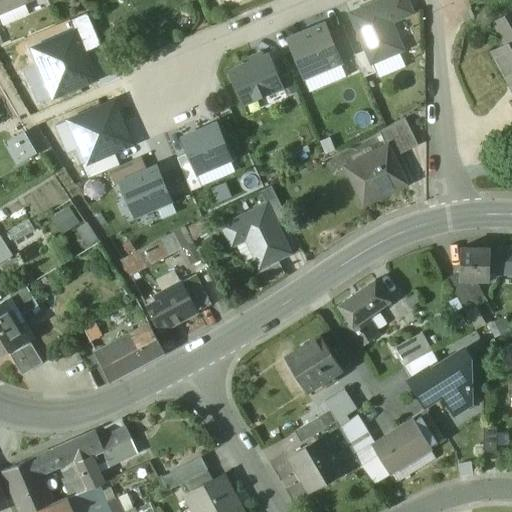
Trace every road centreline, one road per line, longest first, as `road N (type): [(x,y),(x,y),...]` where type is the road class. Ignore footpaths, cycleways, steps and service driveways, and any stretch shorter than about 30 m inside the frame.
road 1 (secondary): [(443,218),(374,244),(191,359)]
road 2 (residential): [(435,0),(443,218)]
road 3 (secondary): [(191,359),(90,410),(39,420),(6,412)]
road 4 (residential): [(326,0),(210,48),(164,83)]
road 5 (residential): [(191,359),(274,511)]
